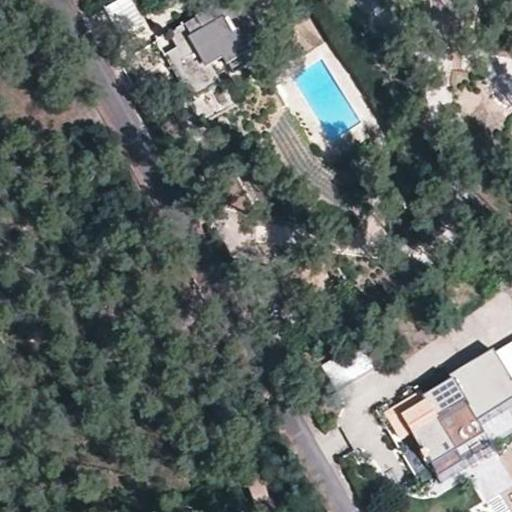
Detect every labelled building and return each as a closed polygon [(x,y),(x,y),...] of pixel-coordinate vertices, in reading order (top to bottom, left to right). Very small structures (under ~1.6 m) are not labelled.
[(273,53),(247,5),(226,17),(221,6),(170,34),(181,53),(166,61),(182,91),(188,87),(198,105),(225,90),(217,74),(225,70),(229,77),(273,53)] [(329,303),(319,265),(280,275),(288,311),(329,303)] [(511,418),(511,385),(494,354),(449,380),(453,387),(391,424),(405,448),(417,441),(440,478),(481,454),(473,441),(511,418)] [(270,495),(261,475),(243,482),(252,502),(270,495)] [(511,511),(511,490),(472,508),(473,511),(511,511)]
